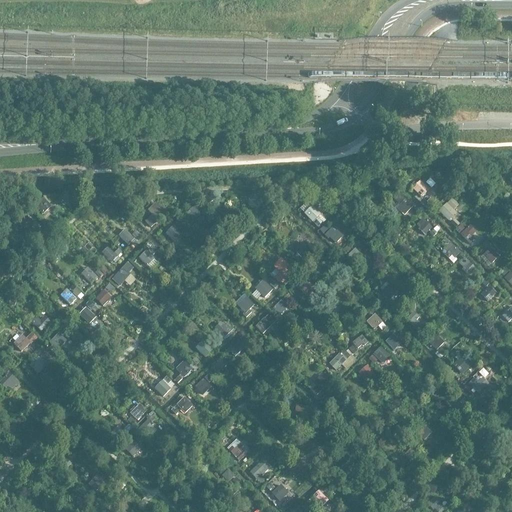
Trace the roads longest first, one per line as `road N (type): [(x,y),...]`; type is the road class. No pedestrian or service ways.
road 1 (tertiary): [(248,133),(316,131),(346,121),(369,101),(429,11),(485,0)]
road 2 (tertiary): [(411,0),(385,17),(320,111),(248,133)]
road 3 (tertiary): [(75,142),(248,133)]
